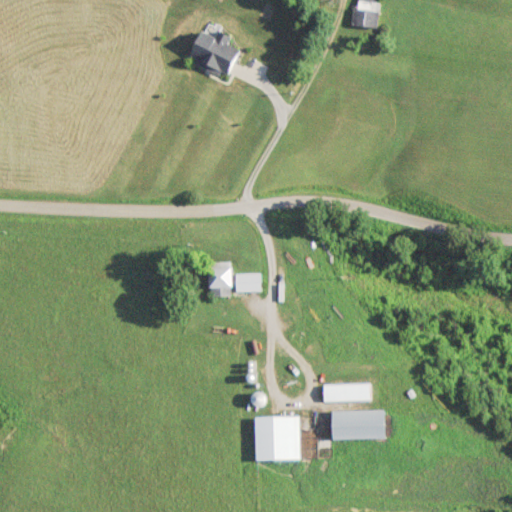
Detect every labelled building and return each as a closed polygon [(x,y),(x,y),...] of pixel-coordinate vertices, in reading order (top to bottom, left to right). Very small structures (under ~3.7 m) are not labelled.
[(375,0),(352,0),(352,26),(376,26),(375,0)] [(228,263),(206,263),(206,288),(228,288),(228,263)] [(258,291),(258,272),(233,272),(233,291),(258,291)] [(321,401),(368,401),(368,383),(321,383),(321,401)] [(329,439),(382,439),(382,410),(329,410),(329,439)] [(297,459),(297,415),(253,415),(253,459),(297,459)]
